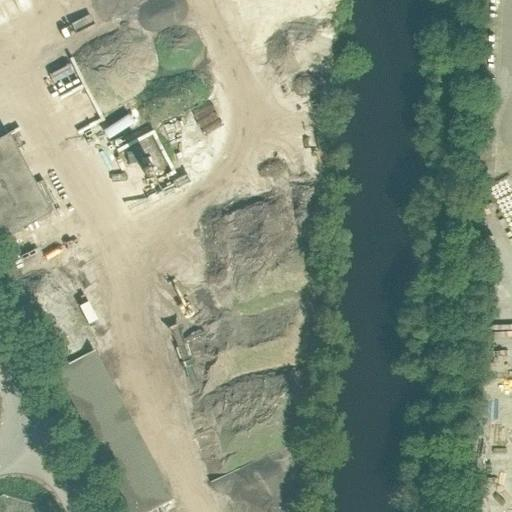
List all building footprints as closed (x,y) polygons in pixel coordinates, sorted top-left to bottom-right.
[(107,105),(115,120),(146,104),(138,89),(107,105)] [(165,132),(134,145),(140,161),(142,160),(146,171),(169,161),(168,157),(175,154),(165,132)] [(0,240),(49,215),(8,136),(0,140),(0,240)] [(19,277),(10,260),(0,265),(0,275),(5,285),(19,277)] [(135,511),(141,511),(176,494),(97,344),(58,364),(135,511)]
